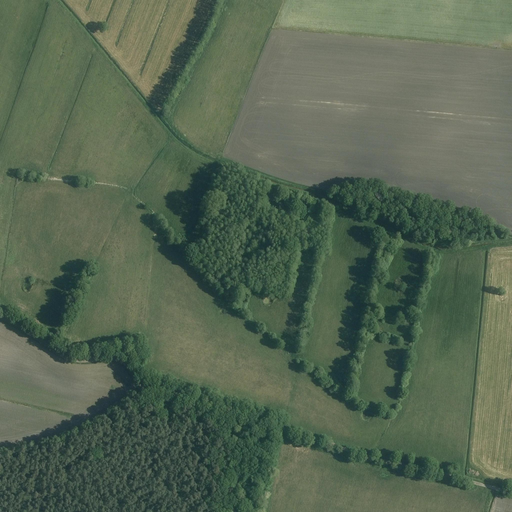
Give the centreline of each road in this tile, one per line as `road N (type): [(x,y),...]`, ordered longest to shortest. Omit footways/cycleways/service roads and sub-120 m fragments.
road 1 (track): [(511,494),(139,385)]
road 2 (track): [(0,317),(66,358),(121,360),(139,385)]
road 3 (track): [(139,385),(217,489),(219,511)]
